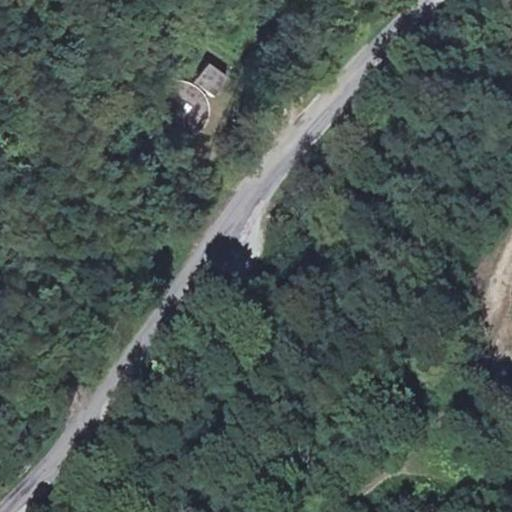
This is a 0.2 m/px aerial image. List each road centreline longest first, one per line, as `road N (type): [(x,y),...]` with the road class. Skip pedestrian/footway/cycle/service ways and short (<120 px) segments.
road 1 (tertiary): [(11,511),(46,480),(424,0)]
road 2 (track): [(205,274),(193,210),(241,91),(311,0)]
